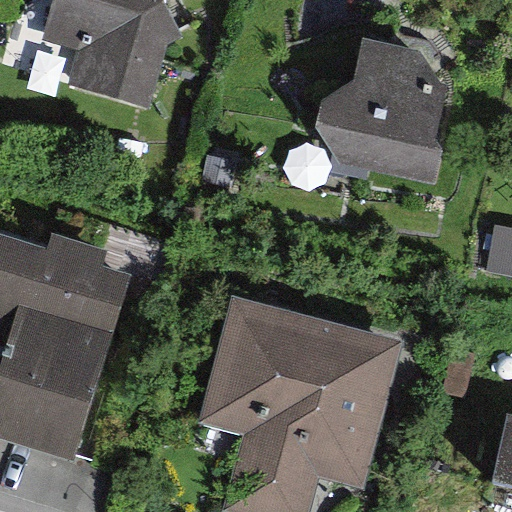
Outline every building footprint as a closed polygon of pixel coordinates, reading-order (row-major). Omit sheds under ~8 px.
[(89,0),(63,77),(106,92),(98,116),(173,142),(216,16),(169,0),(89,0)] [(404,87),(395,119),(363,145),(357,164),(371,201),(459,226),(492,112),(404,87)] [(511,274),(511,223),(500,222),(494,273),(511,274)] [(23,476),(109,500),(162,307),(9,266),(0,298),(0,334),(57,350),(23,476)] [(404,511),(440,378),(269,333),(235,461),(278,472),(267,511),(404,511)]
